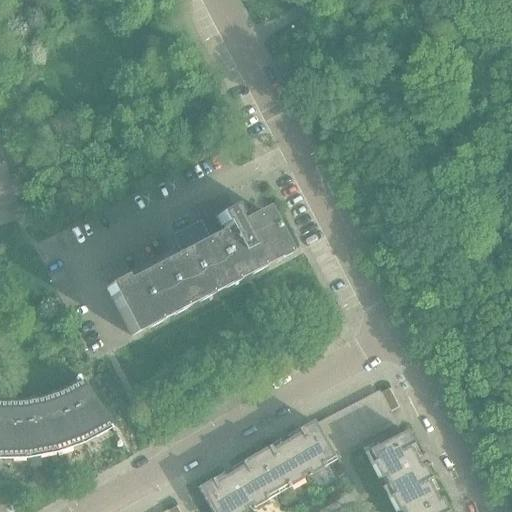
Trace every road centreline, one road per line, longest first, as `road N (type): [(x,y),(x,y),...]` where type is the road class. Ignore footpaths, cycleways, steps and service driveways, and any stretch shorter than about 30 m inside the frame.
road 1 (residential): [(390,333),(219,0)]
road 2 (residential): [(83,511),(390,333)]
road 3 (residential): [(487,511),(390,333)]
